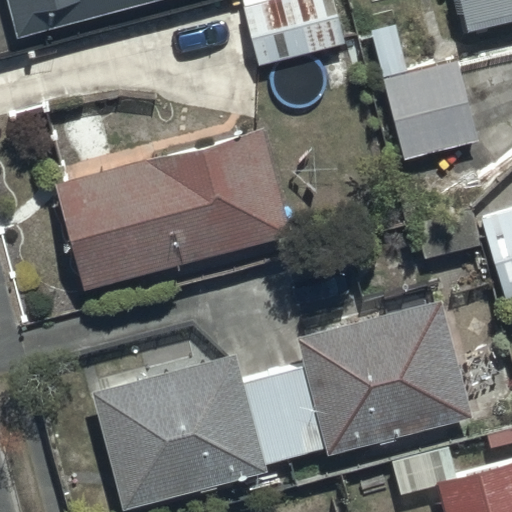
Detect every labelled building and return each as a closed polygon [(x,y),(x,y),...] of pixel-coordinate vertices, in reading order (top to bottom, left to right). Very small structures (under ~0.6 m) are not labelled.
[(7,0),(14,24),(105,0),(7,0)] [(243,0),(257,49),(329,29),(324,9),(336,5),(334,0),(243,0)] [(511,0),(460,0),(464,12),(511,0)] [(452,46),(403,57),(392,11),(368,16),(397,144),(471,128),(452,46)] [(53,168),(82,269),(285,213),(257,112),(53,168)] [(511,191),(476,202),(501,286),(511,283),(511,191)] [(411,211),(421,245),(476,230),(467,196),(411,211)] [(438,278),(291,317),(300,350),(239,366),(231,337),(87,374),(118,491),(196,471),(198,477),(215,473),(214,468),(263,455),(261,447),(323,431),(324,436),(374,423),(376,429),(393,424),(391,415),(468,395),(438,278)] [(511,511),(511,443),(453,458),(445,428),(386,443),(396,483),(437,472),(447,511),(511,511)]
